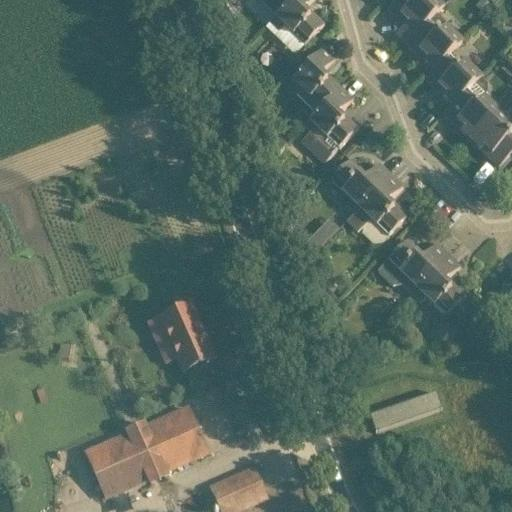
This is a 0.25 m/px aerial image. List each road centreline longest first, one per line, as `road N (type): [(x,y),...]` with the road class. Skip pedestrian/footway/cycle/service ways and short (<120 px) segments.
road 1 (unclassified): [(343,511),(158,0)]
road 2 (residential): [(511,218),(487,222),(415,153),(390,86),(364,60),(347,0)]
